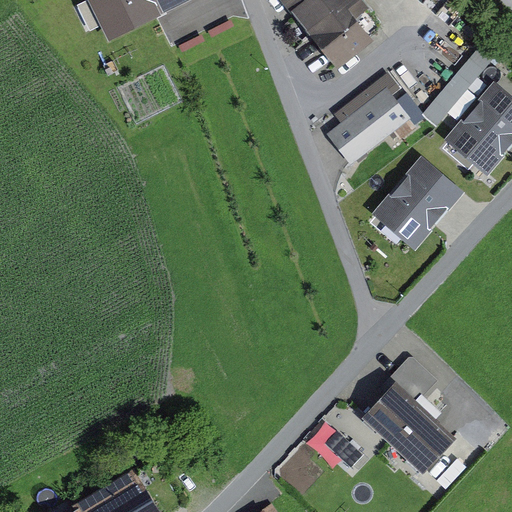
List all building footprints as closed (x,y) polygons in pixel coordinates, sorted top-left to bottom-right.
[(186,0),(87,0),(108,40),(186,0)] [(374,40),(346,7),(353,0),(287,0),(313,30),(310,33),(340,69),(374,40)] [(502,47),(490,36),(439,94),(421,115),(434,126),(502,47)] [(511,127),(511,93),(496,80),(448,138),(481,165),(511,127)] [(412,115),(385,85),(336,130),(363,160),(412,115)] [(465,192),(425,156),(379,208),(418,243),(465,192)] [(395,379),(418,401),(441,377),(417,355),(412,355),(392,377),(395,379)] [(418,401),(395,379),(361,415),(422,472),(456,436),(418,401)] [(363,449),(340,429),(329,442),(352,462),(363,449)] [(155,511),(129,472),(67,511),(155,511)]
